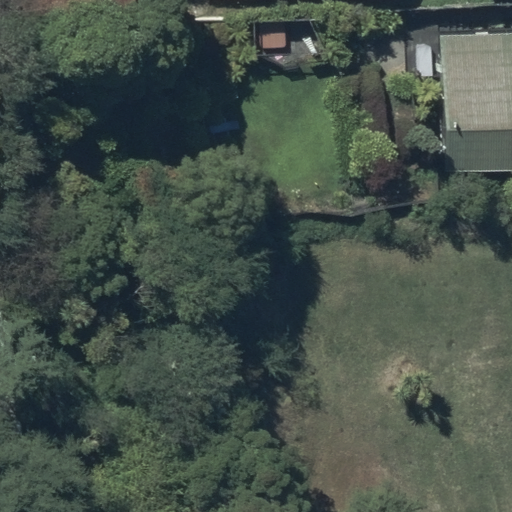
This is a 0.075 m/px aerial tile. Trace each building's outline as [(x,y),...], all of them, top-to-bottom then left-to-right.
[(134,0),(12,0),(14,18),(135,10),(134,0)] [(321,14),(254,26),(259,57),(326,45),(321,14)] [(511,28),(435,33),(443,171),(511,166),(511,28)] [(494,395),(433,401),(436,466),(462,465),(463,511),(511,511),(511,464),(501,466),(494,395)] [(323,511),(321,472),(261,477),(263,511),(323,511)]
